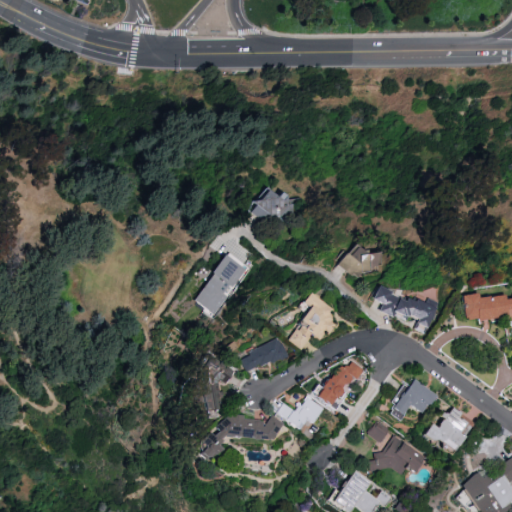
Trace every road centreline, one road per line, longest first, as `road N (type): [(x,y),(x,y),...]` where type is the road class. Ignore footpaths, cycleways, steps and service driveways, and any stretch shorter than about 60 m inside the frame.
road 1 (secondary): [(172,56),(349,55)]
road 2 (residential): [(257,394),(344,345),(397,343)]
road 3 (residential): [(511,428),(397,343)]
road 4 (residential): [(320,459),(397,343)]
road 5 (secondary): [(349,55),(482,52)]
